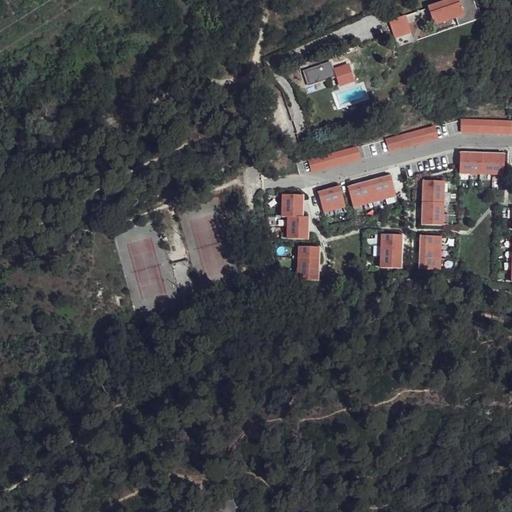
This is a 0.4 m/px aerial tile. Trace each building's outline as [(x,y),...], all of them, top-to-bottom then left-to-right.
[(450,0),(427,8),(433,26),(455,18),(458,27),(481,19),(478,10),(475,10),(472,0),(450,0)] [(420,17),(427,15),(426,10),(406,16),(409,29),(423,25),(420,17)] [(405,17),(389,22),(394,38),(410,33),(405,17)] [(330,62),(303,72),(308,86),(335,77),(333,69),(330,62)] [(348,64),(333,69),(335,77),(338,85),(353,79),(348,64)] [(511,135),(511,124),(460,123),(460,135),(511,135)] [(388,154),(437,141),(434,130),(385,143),(388,154)] [(360,162),(357,151),(308,164),(311,175),(360,162)] [(503,177),(504,157),(460,156),(459,176),(503,177)] [(396,199),(391,179),(348,191),(353,210),(396,199)] [(442,228),(443,184),(423,184),(422,228),(442,228)] [(345,210),(340,191),(318,196),(324,216),(345,210)] [(303,221),(303,199),(283,199),(283,221),(288,221),(303,221)] [(308,243),(309,221),(303,221),(288,221),(288,243),(308,243)] [(401,272),(402,238),(382,238),(381,271),(401,272)] [(440,273),(441,239),(421,239),(420,272),(440,273)] [(319,285),(320,251),(300,251),(299,284),(319,285)]
